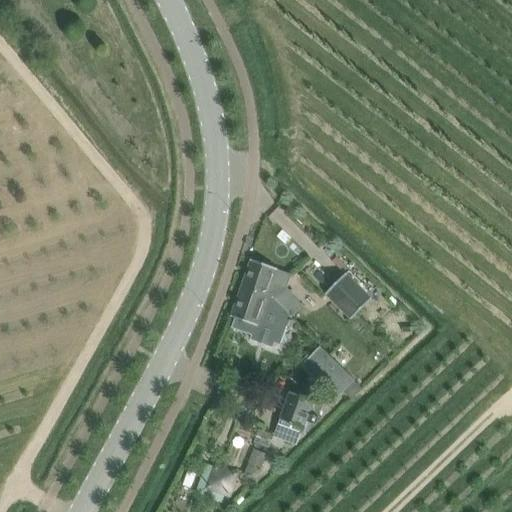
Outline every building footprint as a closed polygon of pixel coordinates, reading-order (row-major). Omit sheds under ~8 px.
[(278,270),(253,260),(243,289),(276,303),(291,318),(296,314),(304,307),(288,289),(293,276),(278,270)] [(350,320),(371,299),(346,275),(326,296),(350,320)] [(291,318),(276,303),(243,289),(242,289),(233,316),(235,316),(237,317),(234,327),(254,334),(252,339),(275,347),(276,342),(282,344),(289,325),(291,318)] [(329,355),(318,368),(344,391),(354,381),(329,355)] [(278,419),(302,428),(306,421),(317,424),(323,405),(313,403),(289,393),(278,419)] [(273,437),(257,431),(253,443),(269,448),(273,437)] [(201,455),(204,448),(198,445),(194,452),(201,455)] [(205,490),(213,466),(205,464),(195,494),(222,503),(224,496),(205,490)] [(239,473),(214,464),(213,466),(205,490),(224,496),(231,498),(239,473)] [(195,474),(188,471),(183,485),(190,488),(195,474)]
